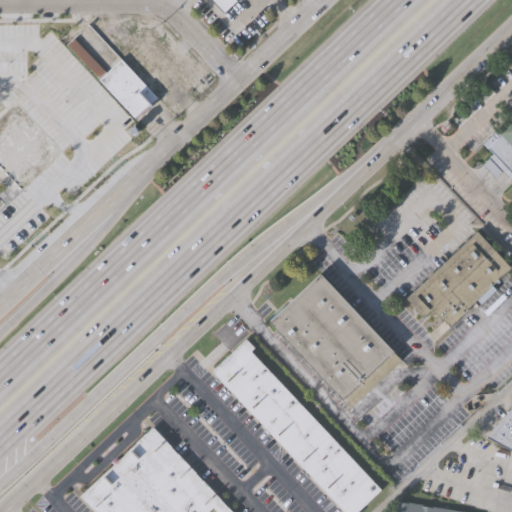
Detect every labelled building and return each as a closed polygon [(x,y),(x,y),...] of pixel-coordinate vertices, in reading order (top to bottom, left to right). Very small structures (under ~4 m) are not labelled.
[(214,0),(236,0),(225,11),(214,0)] [(154,91),(117,52),(123,46),(124,47),(134,37),(136,31),(141,30),(145,33),(143,39),(158,55),(162,52),(173,64),(157,80),(161,84),(154,91)] [(136,117),(66,44),(75,36),(107,71),(121,58),(154,92),(153,92),(158,97),(150,106),(144,112),(142,111),(136,117)] [(511,180),(490,157),(495,153),(485,143),(511,117),(511,180)] [(44,181),(62,201),(74,190),(49,162),(18,127),(5,139),(17,152),(0,167),(0,198),(11,211),(44,181)] [(0,249),(19,232),(4,217),(0,220),(0,249)] [(499,289),(483,304),(480,300),(452,326),(434,308),(426,316),(409,298),(480,231),(511,264),(511,268),(495,285),(499,289)] [(323,273),(404,358),(353,407),(349,403),(272,322),(323,273)] [(383,489),(359,511),(346,511),(214,371),(249,338),(257,347),(254,350),(383,489)] [(511,450),(488,438),(511,409),(511,450)] [(234,511),(219,511),(214,507),(208,511),(96,511),(81,496),(155,427),(234,511)] [(397,511),(399,500),(470,511),(397,511)]
